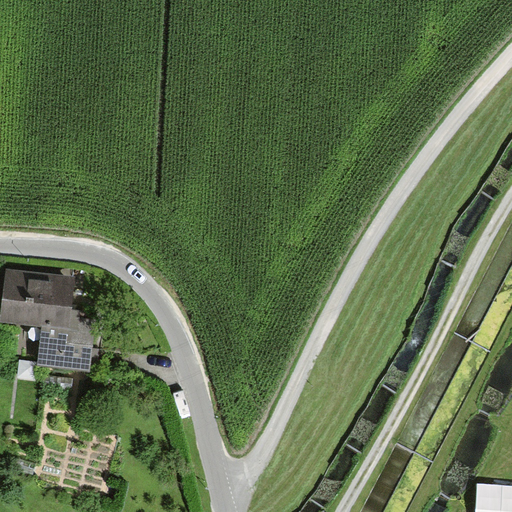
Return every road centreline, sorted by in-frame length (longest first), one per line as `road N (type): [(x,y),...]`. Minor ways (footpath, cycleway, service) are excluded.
road 1 (track): [(234,511),(310,339),(399,190),(511,43)]
road 2 (tertiary): [(224,511),(177,334),(140,275),(108,256),(0,245)]
road 3 (track): [(342,511),(511,188)]
